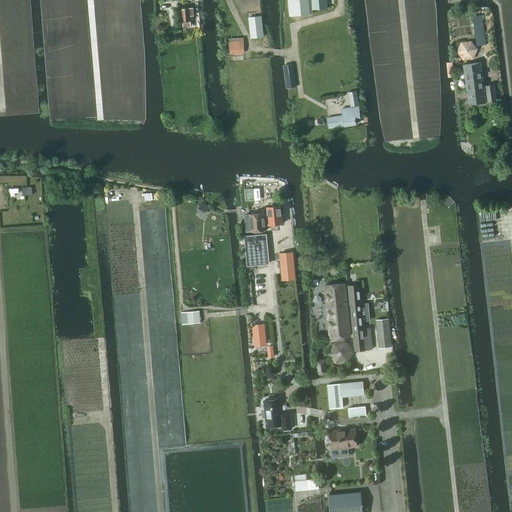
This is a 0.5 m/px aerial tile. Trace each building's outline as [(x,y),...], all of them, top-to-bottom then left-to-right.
[(311,9),(327,8),(326,0),(287,0),(289,17),(311,15),(311,9)] [(181,9),(182,22),(190,21),(190,16),(194,15),(193,8),(181,9)] [(472,16),(476,46),(486,45),(482,15),(472,16)] [(262,31),(261,16),(255,16),(248,17),(250,33),(262,31)] [(231,39),(229,39),(230,44),(230,49),(243,49),(242,38),(231,39)] [(456,52),(463,60),(473,59),(477,49),(471,41),(460,42),(456,52)] [(487,102),(495,101),(493,85),(485,86),(486,92),(484,92),(480,63),(463,65),(468,105),(485,103),(484,95),(486,94),(487,102)] [(295,87),(292,64),(284,65),(287,88),(295,87)] [(326,118),(328,128),(355,125),(354,119),(359,119),(359,114),(358,106),(353,107),(344,108),(341,109),(342,116),(326,118)] [(400,128),(401,138),(410,138),(409,127),(400,128)] [(31,187),(21,188),(22,195),(31,195),(31,187)] [(267,207),(267,213),(250,214),(250,217),(245,217),(246,232),(265,231),(264,226),(281,224),(280,206),(267,207)] [(248,265),(268,264),(265,235),(245,237),(248,265)] [(293,259),(280,261),(282,275),(294,274),(293,259)] [(327,303),(322,304),(323,319),(328,318),(330,337),(330,338),(335,338),(344,337),(349,336),(344,283),(325,285),(327,303)] [(349,286),(355,351),(371,350),(369,328),(363,329),(361,307),(358,285),(349,286)] [(186,312),(188,324),(200,323),(199,311),(186,312)] [(388,319),(376,320),(378,339),(390,337),(388,319)] [(253,326),(255,346),(265,345),(263,325),(253,326)] [(324,360),(316,361),(318,375),(326,374),(324,360)] [(326,384),(329,409),(343,408),(342,397),(364,395),(363,381),(326,384)] [(263,410),(262,411),(262,417),(264,418),(265,418),(266,427),(282,425),(282,430),(291,429),(290,414),(281,415),(279,399),(264,401),(265,409),(263,410)] [(348,408),(349,418),(366,416),(365,406),(348,408)] [(450,429),(452,454),(482,451),(479,426),(450,429)] [(327,432),(329,449),(354,447),(353,430),(327,432)] [(294,481),(295,491),(319,489),(318,479),(294,481)] [(327,496),(328,511),(360,511),(358,492),(327,496)]
